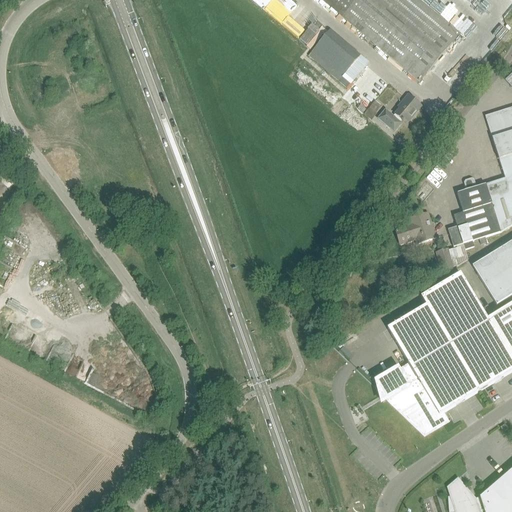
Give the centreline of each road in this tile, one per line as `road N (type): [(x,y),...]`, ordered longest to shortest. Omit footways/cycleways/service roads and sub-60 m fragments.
road 1 (secondary): [(302,511),(149,79)]
road 2 (unclassified): [(130,505),(180,441),(189,376),(12,120)]
road 3 (unclassified): [(295,311),(511,53)]
road 4 (unclassified): [(385,511),(403,481),(511,404)]
road 5 (unclassified): [(12,120),(1,71),(30,9)]
